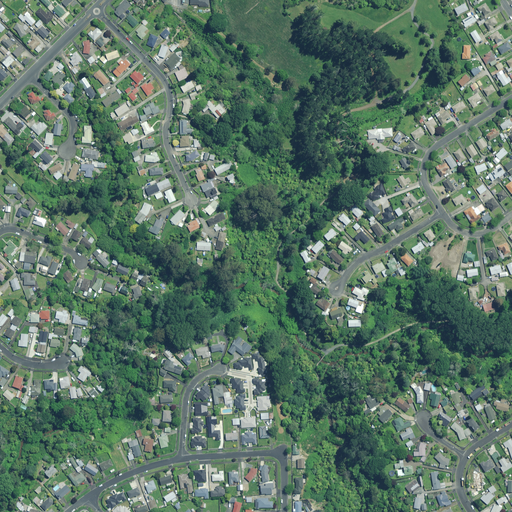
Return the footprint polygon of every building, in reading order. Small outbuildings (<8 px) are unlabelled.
[(131,6),(125,0),(113,12),(122,20),(126,17),(123,13),(131,6)] [(468,10),(465,4),(454,9),(457,15),(468,10)] [(491,12),(485,4),(477,9),(480,13),(482,11),(485,16),(491,12)] [(65,12),(58,5),(53,10),(60,18),(65,12)] [(47,25),(52,20),(53,18),(52,17),(53,16),(53,15),(50,12),(47,14),(41,8),(36,13),(47,25)] [(30,15),(27,12),(23,16),(21,14),(18,17),(23,22),(25,20),(31,26),(35,22),(30,16),(30,15)] [(9,20),(3,14),(0,16),(0,17),(3,20),(2,21),(3,23),(5,21),(6,23),(9,20)] [(139,23),(130,15),(126,19),(129,22),(129,23),(134,28),(139,23)] [(476,21),(472,15),(462,21),(464,24),(463,25),(465,28),(476,21)] [(498,23),(494,18),(485,23),(489,31),(493,29),(492,27),(498,23)] [(25,24),(23,27),(22,25),(17,22),(14,28),(17,30),(21,37),(27,34),(25,31),(28,27),(25,24)] [(147,29),(142,25),(136,31),(138,33),(137,35),(141,39),(146,35),(144,33),(147,29)] [(50,33),(42,26),(37,31),(44,39),(50,33)] [(102,33),(97,28),(93,32),(91,31),(88,34),(94,41),(102,33)] [(170,33),(166,29),(160,35),(165,39),(170,33)] [(481,40),(475,30),(470,34),(476,43),(481,40)] [(498,32),(487,38),(488,41),(491,39),(492,41),(494,39),(497,44),(503,40),(500,35),(500,36),(498,32)] [(158,38),(151,34),(148,40),(149,40),(147,45),(153,48),(158,38)] [(33,51),(34,49),(39,53),(42,49),(38,45),(40,43),(34,36),(31,39),(32,40),(27,45),(33,51)] [(10,42),(6,37),(1,42),(9,50),(14,44),(17,42),(14,38),(10,42)] [(105,44),(99,39),(96,42),(101,47),(105,44)] [(87,41),(82,41),(82,46),(84,46),(83,54),(89,54),(90,49),(91,49),(91,44),(90,44),(90,41),(87,40),(87,41)] [(511,49),(508,42),(498,48),(501,55),(511,49)] [(168,47),(161,45),(159,50),(160,50),(158,56),(164,59),(168,47)] [(8,52),(2,46),(0,48),(0,50),(5,55),(8,52)] [(24,51),(19,46),(12,53),(17,58),(24,51)] [(119,57),(117,51),(106,55),(108,61),(119,57)] [(82,60),(76,52),(72,55),(73,56),(70,58),(72,60),(70,62),(74,67),(82,60)] [(486,65),(489,63),(491,66),(497,63),(495,60),(496,60),(491,52),(481,57),(486,65)] [(166,64),(165,65),(171,71),(176,66),(178,67),(181,63),(180,63),(182,61),(181,59),(177,56),(174,53),(165,63),(166,64)] [(17,63),(8,54),(1,61),(7,68),(10,65),(13,67),(17,63)] [(98,59),(95,55),(87,60),(90,64),(98,59)] [(113,73),(118,77),(124,71),(125,72),(127,70),(126,69),(131,64),(126,59),(124,62),(122,60),(118,63),(120,65),(113,73)] [(184,68),(182,65),(178,67),(180,71),(175,73),(179,82),(189,77),(185,68),(184,68)] [(483,71),(480,66),(475,69),(474,68),(470,71),(474,76),(483,71)] [(109,81),(99,70),(93,76),(97,80),(98,79),(104,86),(109,81)] [(137,73),(135,71),(130,77),(137,84),(144,78),(138,72),(137,73)] [(501,71),(496,74),(497,76),(496,77),(499,81),(500,80),(504,86),(511,81),(509,77),(506,79),(501,71)] [(62,73),(61,74),(59,72),(51,80),(53,82),(49,86),(53,89),(56,87),(59,89),(64,83),(62,81),(66,76),(62,73)] [(470,80),(466,75),(458,82),(462,87),(470,80)] [(96,95),(85,78),(79,82),(91,99),(96,95)] [(194,87),(191,81),(180,87),(184,93),(194,87)] [(75,86),(71,82),(64,89),(69,94),(74,90),(72,89),(75,86)] [(148,85),(146,83),(141,86),(147,96),(152,93),(151,91),(154,88),(150,83),(148,85)] [(495,91),(491,85),(483,90),(487,96),(495,91)] [(121,93),(118,89),(116,90),(117,91),(102,102),(106,107),(120,97),(119,95),(121,93)] [(36,97),(33,92),(28,95),(29,98),(28,99),(32,105),(40,100),(38,96),(36,97)] [(132,92),(128,96),(133,102),(137,98),(132,92)] [(198,95),(197,92),(190,95),(192,100),(195,99),(195,97),(198,95)] [(481,99),(478,93),(468,99),(473,108),(477,106),(475,102),(481,99)] [(75,100),(67,94),(63,98),(70,105),(75,100)] [(191,105),(189,99),(183,101),(184,105),(182,113),(184,113),(183,114),(186,115),(186,114),(188,114),(191,105)] [(215,107),(210,101),(201,109),(204,112),(208,109),(218,119),(226,111),(219,104),(215,107)] [(455,114),(465,107),(462,101),(451,108),(455,114)] [(155,107),(153,102),(145,106),(146,108),(143,109),(146,116),(152,114),(154,115),(160,112),(158,106),(155,107)] [(129,110),(125,103),(123,104),(123,105),(115,111),(118,117),(129,110)] [(26,120),(31,116),(29,114),(31,113),(25,106),(19,112),(26,120)] [(43,115),(47,121),(48,120),(49,121),(56,117),(53,113),(51,114),(48,109),(43,111),(45,114),(43,115)] [(450,117),(447,111),(442,114),(440,112),(435,115),(442,125),(446,123),(444,120),(450,117)] [(139,122),(136,116),(131,118),(130,117),(117,124),(121,131),(126,128),(127,130),(132,128),(131,126),(139,122)] [(17,125),(9,117),(4,122),(17,135),(20,132),(19,131),(24,127),(19,122),(17,125)] [(437,125),(432,117),(428,119),(429,121),(425,124),(432,135),(436,133),(433,127),(437,125)] [(187,129),(187,120),(180,120),(180,135),(187,135),(187,133),(192,133),(192,129),(187,129)] [(511,124),(509,120),(500,125),(503,130),(507,128),(508,129),(510,128),(509,126),(511,124)] [(40,122),(40,123),(38,121),(35,124),(31,128),(38,136),(47,127),(43,123),(42,124),(40,122)] [(150,128),(146,122),(141,125),(144,131),(143,131),(145,135),(154,131),(152,127),(150,128)] [(5,127),(1,124),(0,124),(0,135),(7,143),(6,144),(8,147),(15,140),(3,128),(5,127)] [(62,125),(55,124),(53,135),(60,136),(62,125)] [(92,126),(85,126),(84,137),(82,137),(82,143),(91,143),(92,126)] [(376,138),(377,140),(379,140),(379,143),(385,142),(384,137),(393,136),(392,128),(367,131),(368,139),(376,138)] [(424,134),(420,128),(411,134),(415,140),(424,134)] [(486,139),(487,138),(489,141),(500,134),(498,131),(496,132),(494,128),(491,130),(492,132),(484,137),(486,139)] [(403,135),(399,132),(393,140),(397,143),(398,143),(403,135)] [(42,141),(45,142),(45,145),(52,145),(53,134),(46,133),(46,138),(43,137),(42,141)] [(190,147),(189,136),(181,136),(181,140),(180,140),(180,147),(190,147)] [(154,147),(153,140),(146,141),(145,138),(141,139),(143,149),(154,147)] [(487,146),(482,138),(476,142),(480,150),(487,146)] [(44,150),(35,140),(29,146),(33,149),(33,148),(37,152),(33,156),(35,159),(44,150)] [(201,140),(194,140),(194,148),(202,147),(201,140)] [(416,148),(412,142),(404,148),(408,154),(416,148)] [(477,154),(472,145),(466,149),(471,158),(477,154)] [(508,153),(503,148),(495,156),(500,160),(508,153)] [(88,158),(89,159),(89,160),(92,161),(92,159),(98,160),(99,152),(83,149),(82,157),(85,158),(85,160),(88,160),(88,158)] [(466,159),(460,149),(453,153),(459,163),(466,159)] [(50,156),(45,151),(40,157),(48,164),(53,159),(50,156)] [(200,156),(197,151),(189,155),(186,155),(186,161),(192,161),(200,156)] [(155,163),(160,160),(156,153),(152,154),(152,156),(146,155),(145,162),(155,163)] [(457,166),(450,156),(445,159),(451,169),(457,166)] [(405,158),(400,161),(402,165),(401,166),(403,169),(404,168),(405,169),(408,167),(410,166),(408,164),(410,163),(408,160),(406,161),(405,158)] [(105,163),(92,161),(92,165),(81,164),(81,171),(86,171),(85,175),(84,175),(84,177),(92,178),(92,171),(94,171),(94,167),(105,168),(105,163)] [(233,168),(229,161),(214,169),(217,175),(233,168)] [(449,169),(446,163),(441,166),(440,164),(435,167),(441,177),(446,174),(445,172),(449,169)] [(487,170),(484,163),(474,167),(478,175),(480,174),(479,173),(487,170)] [(62,169),(59,164),(49,169),(51,175),(62,169)] [(80,166),(73,164),(68,178),(74,181),(80,166)] [(143,170),(141,166),(137,168),(140,176),(146,174),(144,169),(143,170)] [(505,173),(501,166),(494,171),(488,175),(492,181),(505,173)] [(163,168),(149,169),(150,176),(164,174),(163,168)] [(205,179),(200,168),(195,170),(197,174),(196,175),(199,182),(205,179)] [(62,176),(59,172),(54,176),(57,180),(62,176)] [(226,177),(229,181),(228,182),(234,184),(234,178),(235,178),(233,174),(226,177)] [(405,180),(402,176),(397,179),(402,188),(411,182),(408,178),(405,180)] [(456,190),(448,178),(442,182),(446,189),(445,189),(447,193),(451,191),(452,192),(456,190)] [(171,186),(168,179),(145,189),(148,196),(151,195),(152,197),(155,195),(157,200),(163,197),(160,191),(171,186)] [(205,192),(214,188),(211,181),(201,186),(204,193),(205,192)] [(381,184),(380,182),(375,184),(377,187),(374,188),(376,193),(385,190),(382,183),(381,184)] [(487,190),(483,185),(476,189),(480,195),(487,190)] [(210,197),(211,199),(213,198),(214,200),(218,198),(217,196),(221,195),(219,192),(218,193),(215,188),(214,188),(205,192),(207,198),(210,197)] [(176,201),(171,189),(165,192),(166,196),(165,196),(166,199),(167,199),(169,203),(176,201)] [(508,197),(503,190),(497,195),(499,198),(498,199),(501,202),(508,197)] [(417,203),(412,194),(411,195),(409,192),(406,194),(407,197),(401,201),(404,205),(409,202),(412,207),(414,205),(417,203)] [(371,198),(374,206),(379,204),(380,205),(382,204),(381,203),(384,202),(381,194),(371,198)] [(467,203),(462,195),(452,200),(456,206),(461,203),(463,205),(467,203)] [(497,203),(493,197),(484,203),(488,209),(490,208),(492,211),(498,207),(496,203),(497,203)] [(37,204),(30,198),(28,200),(29,201),(26,203),(29,206),(28,207),(31,210),(37,204)] [(220,206),(214,200),(205,209),(204,209),(202,211),(205,214),(207,213),(210,216),(220,206)] [(152,207),(145,203),(134,220),(141,225),(149,213),(148,212),(152,207)] [(350,210),(353,213),(358,218),(363,213),(355,205),(350,210)] [(485,210),(481,205),(474,209),(473,206),(464,212),(471,224),(481,218),(478,214),(485,210)] [(31,212),(20,207),(17,216),(20,218),(21,215),(28,218),(31,212)] [(423,215),(419,209),(409,215),(413,221),(423,215)] [(176,225),(185,215),(180,210),(170,220),(175,225),(176,225)] [(351,221),(343,213),(338,218),(346,226),(351,221)] [(224,220),(221,214),(207,221),(210,227),(224,220)] [(366,217),(367,218),(366,220),(369,223),(370,225),(375,224),(373,219),(375,218),(370,214),(366,217)] [(491,219),(488,214),(482,218),(482,219),(480,221),(483,225),(491,219)] [(46,220),(36,217),(33,224),(44,227),(46,220)] [(404,221),(401,217),(387,226),(391,231),(395,229),(397,231),(403,227),(401,223),(404,221)] [(165,220),(160,218),(159,220),(157,219),(153,228),(151,227),(149,231),(157,235),(165,220)] [(331,224),(335,228),(337,226),(339,227),(341,225),(333,218),(330,221),(332,223),(331,224)] [(67,226),(72,229),(73,228),(76,230),(79,226),(68,219),(65,224),(68,225),(67,226)] [(200,228),(196,220),(189,224),(190,225),(187,227),(190,233),(200,228)] [(61,222),(56,226),(64,236),(69,231),(61,222)] [(384,235),(377,224),(371,227),(379,238),(384,235)] [(336,234),(332,228),(328,231),(328,232),(324,236),(328,241),(336,234)] [(436,238),(430,230),(424,234),(426,238),(427,237),(429,242),(436,238)] [(81,235),(75,231),(71,238),(77,242),(81,235)] [(226,234),(220,232),(216,249),(222,251),(226,234)] [(369,240),(361,232),(354,238),(357,241),(360,239),(365,244),(369,240)] [(94,240),(91,237),(88,241),(84,238),(80,244),(89,249),(90,247),(94,240)] [(324,245),(319,241),(311,249),(316,254),(324,245)] [(211,243),(197,242),(197,250),(210,251),(211,243)] [(352,249),(342,242),(338,247),(343,251),(342,253),(345,255),(348,252),(350,253),(352,249)] [(411,249),(414,254),(419,251),(419,252),(421,251),(421,250),(424,248),(421,242),(417,244),(418,245),(411,249)] [(4,251),(8,256),(14,250),(16,248),(12,243),(4,251)] [(510,252),(506,243),(498,247),(500,251),(502,250),(504,255),(510,252)] [(444,247),(439,244),(432,253),(440,258),(442,254),(440,253),(444,247)] [(498,259),(494,249),(485,252),(488,257),(490,256),(492,261),(498,259)] [(344,260),(333,250),(328,255),(339,265),(344,260)] [(458,252),(451,250),(449,260),(458,262),(459,256),(457,256),(458,252)] [(14,251),(9,256),(7,258),(10,261),(14,258),(12,256),(16,253),(14,251)] [(36,253),(26,252),(21,251),(20,261),(24,262),(24,263),(30,263),(35,264),(36,253)] [(306,251),(300,254),(302,257),(306,263),(311,260),(306,251)] [(475,255),(465,253),(463,263),(468,264),(468,261),(474,262),(475,255)] [(101,254),(96,259),(105,268),(110,263),(101,254)] [(413,262),(405,254),(400,259),(408,267),(413,262)] [(52,258),(47,256),(46,258),(42,256),(39,263),(49,267),(52,258)] [(397,264),(394,258),(386,263),(391,273),(395,271),(398,276),(400,275),(401,276),(406,274),(402,267),(397,269),(395,265),(397,264)] [(385,269),(382,263),(378,265),(378,264),(372,267),(376,274),(385,269)] [(129,270),(119,265),(116,271),(126,276),(129,270)] [(499,274),(502,273),(500,265),(489,268),(491,275),(499,274)] [(330,270),(324,266),(322,269),(321,268),(318,272),(319,273),(317,277),(323,281),(330,270)] [(363,276),(365,275),(365,276),(360,280),(363,283),(365,282),(366,284),(371,280),(374,284),(378,282),(368,268),(361,273),(363,276)] [(478,276),(477,269),(467,270),(468,277),(478,276)] [(135,270),(129,281),(136,285),(138,279),(142,281),(140,284),(145,287),(148,280),(145,278),(146,276),(135,270)] [(74,280),(68,271),(62,275),(68,284),(74,280)] [(30,281),(30,274),(21,274),(21,278),(24,278),(24,285),(35,285),(35,281),(30,281)] [(104,282),(99,278),(91,288),(96,292),(104,282)] [(20,289),(17,279),(10,281),(13,291),(20,289)] [(83,295),(86,296),(88,293),(87,293),(91,281),(84,279),(80,290),(85,291),(83,295)] [(106,283),(104,290),(112,293),(111,295),(115,296),(117,291),(114,290),(116,287),(106,283)] [(314,284),(309,290),(318,296),(322,291),(317,287),(319,284),(316,283),(315,285),(314,284)] [(498,297),(505,296),(504,290),(505,290),(504,283),(496,284),(498,297)] [(128,289),(120,286),(118,291),(128,295),(129,292),(127,291),(128,289)] [(142,296),(139,287),(132,289),(135,298),(142,296)] [(361,291),(355,287),(352,293),(358,296),(357,298),(363,301),(364,298),(362,298),(364,295),(366,296),(369,291),(363,288),(361,291)] [(479,292),(478,287),(468,289),(470,301),(477,300),(476,292),(479,292)] [(359,302),(349,299),(347,305),(357,308),(359,302)] [(330,304),(324,300),(321,303),(318,301),(316,305),(325,311),(330,304)] [(497,309),(495,302),(482,305),(485,312),(497,309)] [(342,316),(340,309),(330,313),(332,320),(337,318),(338,321),(340,320),(339,317),(342,316)] [(67,314),(67,312),(67,311),(63,310),(63,312),(62,313),(57,312),(55,319),(59,319),(59,323),(65,324),(65,321),(67,321),(68,314),(67,314)] [(50,311),(40,311),(40,319),(49,319),(50,311)] [(39,323),(39,315),(31,315),(31,323),(39,323)] [(81,317),(74,315),(72,323),(87,326),(89,319),(81,317)] [(17,327),(18,327),(22,321),(15,317),(11,323),(12,324),(10,329),(9,328),(5,335),(11,339),(15,332),(17,327)] [(65,330),(55,328),(54,334),(49,334),(48,339),(51,339),(52,337),(57,338),(58,336),(63,337),(65,330)] [(82,330),(75,328),(72,341),(76,342),(77,340),(80,341),(82,330)] [(46,343),(48,332),(40,331),(39,342),(40,342),(40,345),(38,344),(37,349),(36,349),(36,352),(45,353),(46,345),(45,345),(46,343)] [(28,335),(21,334),(21,341),(19,340),(18,347),(27,347),(28,335)] [(243,340),(239,337),(227,351),(232,355),(236,351),(243,356),(246,352),(247,353),(252,347),(245,342),(242,347),(239,345),(243,340)] [(61,341),(51,339),(50,347),(57,348),(57,347),(60,347),(61,341)] [(81,350),(74,344),(70,348),(75,353),(76,358),(83,356),(81,350)] [(225,346),(219,345),(210,347),(212,353),(220,351),(223,352),(225,346)] [(209,357),(205,347),(195,350),(197,357),(202,355),(203,359),(209,357)] [(168,350),(163,354),(168,359),(168,358),(171,362),(175,359),(172,355),(171,356),(168,353),(170,352),(168,350)] [(186,356),(180,350),(176,355),(182,361),(188,366),(191,363),(190,361),(194,357),(190,352),(186,356)] [(253,355),(246,357),(249,364),(247,372),(253,373),(255,364),(253,355)] [(178,364),(163,359),(161,364),(164,366),(163,369),(181,375),(183,369),(177,366),(178,364)] [(9,372),(0,366),(0,379),(2,376),(4,377),(6,375),(7,375),(9,372)] [(91,373),(81,366),(78,371),(81,373),(77,378),(84,382),(88,376),(89,377),(91,373)] [(167,372),(162,369),(158,374),(163,377),(167,372)] [(16,376),(12,386),(19,389),(19,390),(22,391),(24,386),(21,385),(23,379),(16,376)] [(70,388),(68,377),(63,378),(63,380),(60,381),(61,389),(70,388)] [(244,384),(240,377),(234,381),(235,382),(230,385),(234,391),(239,388),(240,390),(242,388),(241,387),(244,384)] [(40,381),(34,380),(34,386),(32,386),(31,396),(40,396),(40,381)] [(53,385),(53,380),(44,381),(45,390),(50,389),(50,391),(54,390),(54,385),(53,385)] [(169,388),(169,390),(171,390),(171,391),(176,392),(176,381),(164,381),(163,387),(169,388)] [(423,382),(422,390),(427,390),(426,394),(429,395),(431,383),(423,382)] [(415,383),(410,386),(412,388),(413,388),(414,390),(417,395),(417,403),(423,403),(423,392),(419,385),(416,386),(415,383)] [(227,393),(226,385),(214,387),(214,388),(212,388),(215,405),(219,404),(218,398),(224,397),(225,406),(228,405),(228,408),(233,407),(231,397),(230,398),(229,392),(227,393)] [(470,397),(471,398),(473,400),(482,394),(484,397),(489,394),(482,385),(472,392),(473,395),(470,397)] [(98,395),(93,389),(92,389),(90,386),(86,390),(93,399),(98,395)] [(268,391),(268,387),(252,389),(252,395),(264,394),(264,398),(269,397),(268,391)] [(14,397),(7,390),(3,395),(10,401),(14,397)] [(451,395),(455,405),(459,403),(460,405),(463,404),(459,396),(461,395),(459,391),(451,395)] [(204,408),(207,403),(207,393),(201,393),(201,400),(198,404),(204,408)] [(440,395),(431,394),(429,399),(432,400),(431,406),(437,407),(440,395)] [(173,402),(172,395),(160,396),(160,403),(173,402)] [(238,407),(243,407),(242,397),(233,398),(234,412),(239,412),(238,407)] [(411,407),(400,398),(395,405),(406,413),(411,407)] [(443,408),(448,405),(447,404),(449,402),(447,399),(440,403),(443,408)] [(376,409),(370,400),(366,402),(372,412),(376,409)] [(509,406),(499,403),(497,402),(497,403),(495,403),(494,406),(496,406),(495,409),(497,409),(507,413),(509,406)] [(468,414),(463,407),(461,408),(460,406),(455,408),(459,414),(457,415),(459,419),(468,414)] [(484,408),(489,421),(493,420),(494,423),(498,422),(492,406),(484,408)] [(378,418),(383,423),(386,420),(387,421),(394,414),(388,408),(387,410),(384,407),(380,410),(380,411),(378,414),(380,416),(378,418)] [(171,411),(163,411),(163,422),(171,422),(172,416),(171,416),(171,411)] [(452,419),(444,414),(441,412),(438,416),(439,417),(438,418),(441,420),(443,421),(442,423),(440,421),(439,423),(446,428),(452,419)] [(403,424),(401,418),(392,421),(397,432),(411,426),(409,421),(403,424)] [(479,428),(471,418),(466,422),(475,432),(479,428)] [(461,426),(455,421),(450,427),(457,433),(460,441),(466,438),(462,429),(460,427),(461,426)] [(266,434),(266,426),(259,427),(260,439),(269,438),(269,433),(266,434)] [(217,431),(217,428),(211,428),(211,431),(208,431),(209,437),(216,437),(216,440),(220,440),(220,431),(217,431)] [(415,438),(410,428),(403,431),(403,433),(400,435),(403,441),(409,438),(410,440),(415,438)] [(197,439),(197,444),(206,443),(205,438),(203,433),(201,430),(195,433),(199,440),(197,439)] [(236,433),(236,431),(232,431),(232,433),(225,434),(226,441),(238,440),(238,433),(236,433)] [(253,444),(257,444),(256,434),(252,434),(252,432),(245,432),(245,435),(241,435),(242,445),(246,444),(246,443),(253,442),(253,444)] [(142,455),(136,436),(127,439),(130,448),(132,447),(135,458),(142,455)] [(168,443),(167,436),(158,438),(161,449),(168,447),(167,443),(168,443)] [(151,453),(153,445),(154,440),(146,439),(145,438),(144,443),(146,444),(144,451),(151,453)] [(511,439),(511,440),(503,443),(505,448),(508,447),(511,459),(511,439)] [(427,458),(425,456),(425,449),(427,444),(420,443),(419,448),(419,453),(414,453),(414,456),(423,456),(420,460),(424,462),(427,458)] [(445,458),(439,452),(434,457),(440,464),(439,468),(444,469),(445,466),(448,466),(450,459),(445,458)] [(72,457),(67,461),(68,463),(70,461),(71,463),(68,465),(70,466),(72,465),(78,473),(81,471),(79,467),(78,467),(72,457)] [(507,464),(504,458),(499,461),(502,467),(500,468),(503,473),(511,467),(511,465),(510,462),(507,464)] [(84,465),(81,461),(79,462),(78,459),(75,460),(80,467),(84,465)] [(113,466),(110,460),(99,465),(102,471),(113,466)] [(494,467),(490,460),(484,463),(483,462),(480,464),(485,473),(494,467)] [(404,476),(413,474),(412,467),(403,468),(402,461),(394,462),(395,470),(403,468),(404,476)] [(98,471),(88,464),(84,470),(95,476),(98,471)] [(264,464),(263,466),(261,465),(259,470),(261,471),(261,472),(262,482),(269,482),(268,473),(269,470),(267,469),(268,466),(264,464)] [(57,471),(52,466),(45,473),(49,478),(57,471)] [(257,470),(251,469),(250,472),(245,478),(249,482),(256,474),(257,470)] [(204,481),(205,487),(206,487),(207,490),(210,490),(208,471),(193,473),(194,480),(203,479),(203,482),(204,481)] [(224,481),(223,471),(219,472),(219,475),(212,475),(212,481),(224,481)] [(238,482),(238,472),(229,472),(229,485),(233,485),(233,481),(235,481),(235,483),(238,482)] [(437,472),(429,473),(430,480),(432,480),(433,490),(445,488),(444,483),(439,484),(437,472)] [(85,479),(81,473),(74,478),(71,474),(68,476),(75,486),(85,479)] [(484,478),(483,473),(473,474),(474,481),(475,480),(477,492),(483,491),(482,486),(483,486),(482,479),(484,478)] [(184,476),(184,475),(178,476),(180,489),(186,488),(186,485),(189,484),(188,479),(187,476),(184,476)] [(171,482),(170,476),(159,479),(161,485),(166,484),(167,487),(171,486),(170,483),(171,482)] [(303,489),(303,478),(296,478),(295,489),(294,489),(294,494),(301,494),(301,489),(303,489)] [(420,488),(414,480),(411,482),(405,486),(410,494),(412,492),(413,493),(420,488)] [(156,489),(153,481),(148,483),(149,485),(145,486),(148,494),(152,493),(151,491),(156,489)] [(273,488),(273,483),(265,484),(265,485),(260,485),(261,495),(266,494),(266,495),(272,495),(272,490),(273,490),(273,488)] [(70,491),(66,485),(57,493),(57,492),(54,494),(59,500),(70,491)] [(488,489),(489,492),(485,496),(484,495),(480,499),(487,505),(490,502),(489,502),(493,498),(494,497),(491,494),(496,491),(493,486),(488,489)] [(221,487),(216,487),(216,491),(211,491),(211,497),(225,496),(225,489),(221,489),(221,487)] [(140,494),(137,488),(127,492),(129,499),(140,494)] [(446,507),(447,506),(452,504),(450,501),(451,500),(450,495),(448,496),(447,493),(446,493),(445,491),(441,492),(442,494),(436,496),(440,507),(445,505),(446,507)] [(176,497),(173,492),(164,497),(167,503),(176,497)] [(125,502),(125,495),(121,496),(121,497),(118,497),(118,501),(114,509),(120,511),(123,511),(125,509),(122,508),(125,502)] [(422,499),(414,497),(413,502),(415,503),(414,508),(420,510),(422,499)] [(503,498),(503,497),(496,501),(499,505),(504,502),(505,503),(508,502),(505,497),(503,498)] [(54,503),(49,498),(41,506),(45,511),(54,503)] [(268,502),(268,499),(255,499),(256,509),(259,509),(259,508),(273,508),(273,502),(268,502)] [(158,509),(155,500),(148,503),(151,511),(158,509)] [(239,511),(242,504),(235,501),(233,506),(234,506),(232,511),(239,511)] [(22,511),(25,509),(18,502),(15,505),(21,511),(22,511)] [(301,511),(302,502),(295,502),(295,511),(293,511),(292,511),(301,511)]
